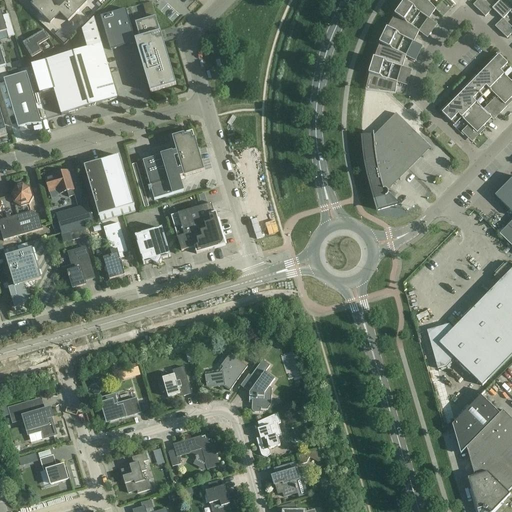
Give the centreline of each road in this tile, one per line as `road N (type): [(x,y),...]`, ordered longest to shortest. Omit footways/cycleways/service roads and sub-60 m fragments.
road 1 (unclassified): [(0,335),(253,259)]
road 2 (unclassified): [(482,165),(416,92),(433,49),(467,13),(511,55)]
road 3 (residential): [(260,511),(228,414),(88,449)]
road 4 (tertiary): [(420,511),(351,282)]
road 5 (tertiary): [(335,223),(315,116),(326,55),(350,0)]
road 6 (unclassified): [(0,165),(207,104)]
road 7 (tertiary): [(56,338),(258,279)]
road 8 (unclassified): [(253,259),(207,104)]
road 9 (unclassified): [(482,165),(424,224),(371,244)]
road 10 (unclassified): [(207,104),(188,41),(227,0)]
